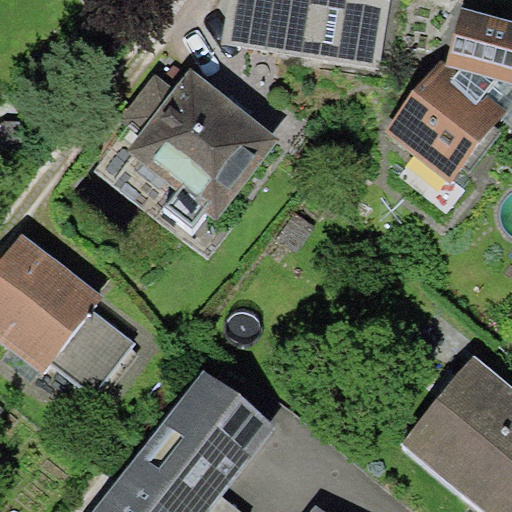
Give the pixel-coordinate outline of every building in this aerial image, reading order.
[(389,1),(383,0),(228,0),(224,40),(374,65),(389,1)] [(511,24),(469,14),(456,72),(445,63),(389,134),(460,189),(511,123),(511,24)] [(287,146),(189,75),(118,172),(216,243),(287,146)] [(106,299),(23,241),(0,273),(0,337),(53,375),(106,299)] [(511,511),(511,385),(475,356),(403,445),(487,511),(511,511)] [(281,434),(208,375),(101,511),(241,511),(224,497),(281,434)]
